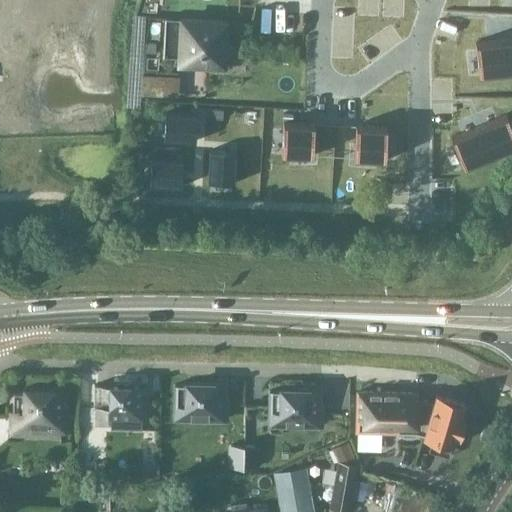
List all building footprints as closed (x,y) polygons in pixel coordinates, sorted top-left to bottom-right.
[(223,67),(225,22),(181,20),(179,65),(223,67)] [(505,40),(475,43),(478,76),(508,72),(505,40)] [(173,75),(141,73),(140,93),(172,95),(173,75)] [(228,105),(212,104),(211,114),(227,115),(228,105)] [(165,113),(164,140),(195,141),(196,115),(165,113)] [(511,130),(506,115),(478,126),(491,157),(511,148),(511,130)] [(283,122),(281,155),(312,157),(313,124),(283,122)] [(355,126),(354,159),(384,160),(386,127),(355,126)] [(478,126),(450,138),(463,168),(491,157),(478,126)] [(209,151),(207,182),(234,183),(235,152),(209,151)] [(151,158),(149,185),(180,187),(182,160),(151,158)] [(107,408),(107,419),(142,420),(142,385),(107,384),(107,385),(93,385),(93,407),(107,408)] [(222,385),(187,384),(187,385),(173,385),(173,408),(187,408),(187,419),(222,420),(222,385)] [(310,388),(278,387),(278,391),(267,390),(266,427),(320,428),(320,427),(322,427),(323,403),(320,403),(321,389),(310,389),(310,388)] [(421,434),(432,402),(431,402),(417,398),(417,392),(355,390),(354,433),(398,434),(398,432),(416,433),(421,434)] [(13,392),(12,425),(60,426),(61,392),(27,391),(27,392),(13,392)] [(435,394),(432,402),(421,434),(421,438),(451,447),(454,439),(458,441),(465,417),(461,416),(465,403),(435,394)] [(467,434),(459,461),(475,466),(483,439),(467,434)] [(231,466),(243,466),(243,446),(231,446),(231,466)] [(256,467),(256,446),(243,446),(243,466),(256,467)] [(338,462),(334,486),(352,489),(356,465),(353,465),(354,459),(346,458),(345,463),(338,462)] [(125,466),(125,478),(157,478),(157,466),(125,466)] [(312,511),(303,468),(274,474),(272,474),(279,511),(312,511)] [(344,511),(347,511),(352,489),(334,486),(329,509),(344,511)]
